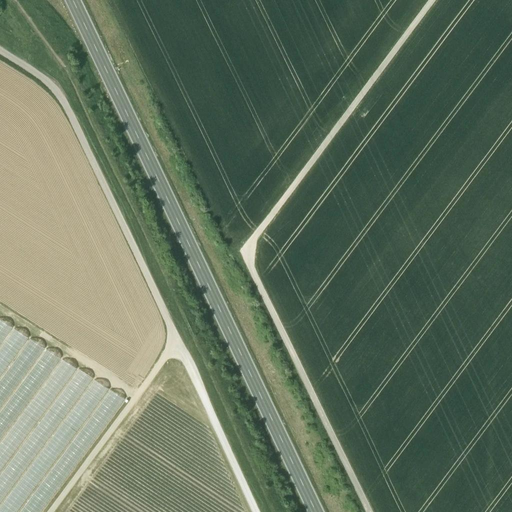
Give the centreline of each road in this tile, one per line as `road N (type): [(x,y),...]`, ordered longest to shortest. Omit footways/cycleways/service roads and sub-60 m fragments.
road 1 (track): [(433,0),(256,255),(259,281),(369,511)]
road 2 (secondary): [(311,511),(71,0)]
road 3 (track): [(0,50),(54,86),(177,340),(49,511)]
road 4 (track): [(257,511),(177,340)]
